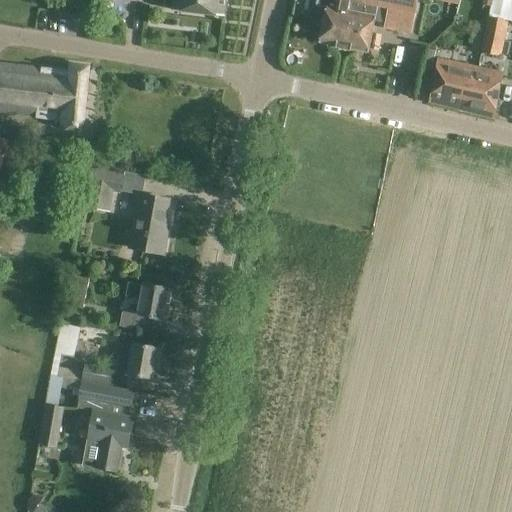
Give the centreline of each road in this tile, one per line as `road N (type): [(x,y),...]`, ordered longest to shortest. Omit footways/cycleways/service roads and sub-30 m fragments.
road 1 (residential): [(179,511),(255,77)]
road 2 (unclassified): [(511,141),(255,77)]
road 3 (residential): [(0,38),(255,77)]
